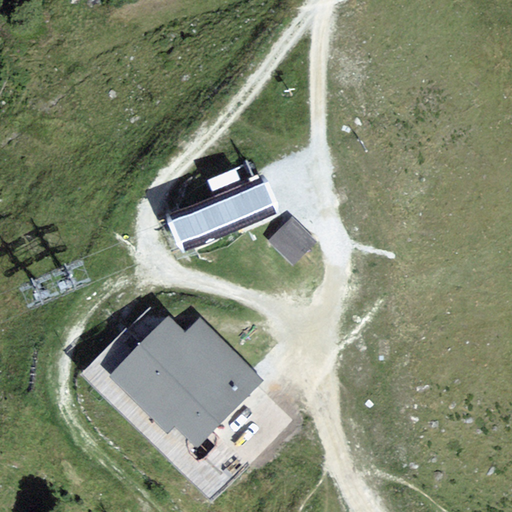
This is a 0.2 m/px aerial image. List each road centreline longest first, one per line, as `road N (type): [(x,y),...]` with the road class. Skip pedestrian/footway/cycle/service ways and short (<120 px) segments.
road 1 (track): [(363,511),(337,461),(323,391),(332,244),(316,97),(320,2)]
road 2 (track): [(322,0),(145,218),(153,262),(261,301),(323,337)]
road 3 (track): [(152,511),(72,427),(59,396),(57,352),(88,307),(153,262)]
